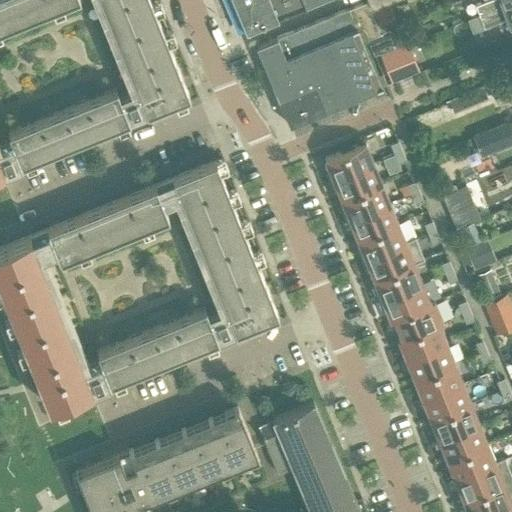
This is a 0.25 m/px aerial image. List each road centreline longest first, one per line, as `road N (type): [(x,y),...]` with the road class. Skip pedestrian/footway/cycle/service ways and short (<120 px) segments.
road 1 (residential): [(18,198),(244,111)]
road 2 (residential): [(123,417),(337,336)]
road 3 (residential): [(337,336),(264,159)]
road 4 (residential): [(413,511),(337,336)]
road 5 (residential): [(264,159),(436,88)]
